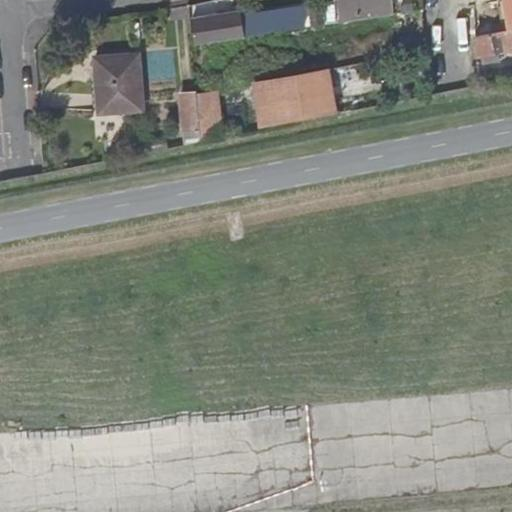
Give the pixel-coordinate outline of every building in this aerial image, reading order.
[(338,0),(341,22),(391,14),(389,0),(338,0)] [(249,13),(251,30),(306,25),(304,7),(249,13)] [(192,45),(243,37),(240,15),(191,23),(192,38),(192,45)] [(511,29),(509,30),(474,37),(476,55),(511,48),(511,29)] [(137,55),(94,57),(97,113),(140,111),(137,55)] [(296,74),(251,82),(259,127),(315,116),(333,113),(325,69),(296,74)] [(206,90),(196,92),(199,139),(212,136),(220,135),(216,88),(206,90)]
